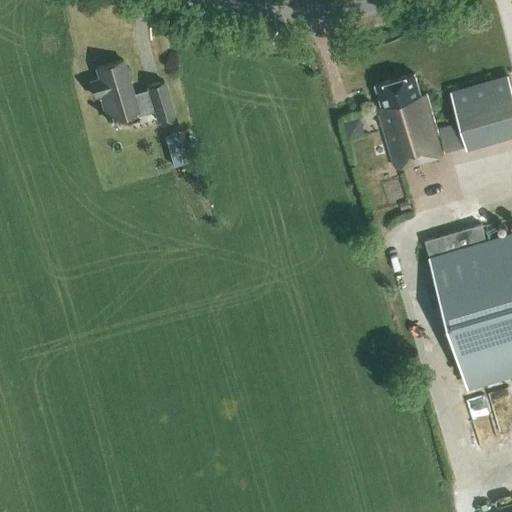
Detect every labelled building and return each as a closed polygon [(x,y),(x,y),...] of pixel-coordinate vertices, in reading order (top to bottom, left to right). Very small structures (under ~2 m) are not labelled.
[(132,92),(123,59),(95,67),(99,77),(89,80),(94,95),(99,94),(107,119),(137,110),(138,113),(154,109),(157,119),(173,114),(163,80),(147,85),(147,88),(132,92)] [(422,94),(416,72),(376,84),(382,106),(377,106),(395,166),(444,151),(427,92),(422,94)] [(511,88),(508,74),(450,91),(467,147),(511,133),(511,88)] [(370,114),(353,116),(355,133),(373,130),(370,114)] [(173,165),(187,161),(178,131),(164,135),(173,165)] [(511,374),(511,230),(486,238),(481,222),(424,239),(467,388),(511,374)]
